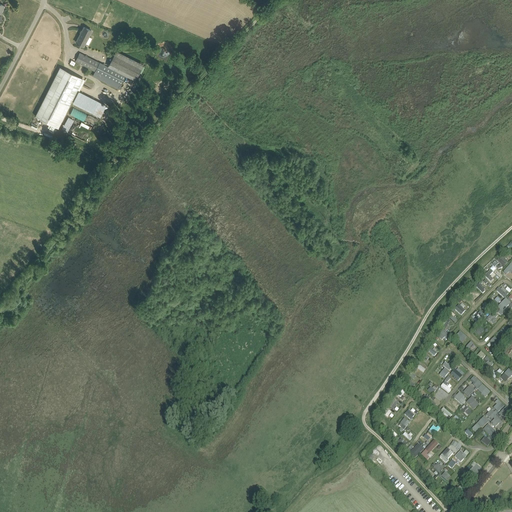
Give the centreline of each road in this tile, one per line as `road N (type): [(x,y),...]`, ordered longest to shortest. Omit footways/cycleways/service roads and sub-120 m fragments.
road 1 (track): [(276,0),(114,171),(0,308)]
road 2 (track): [(450,511),(364,418),(436,302),(511,227)]
